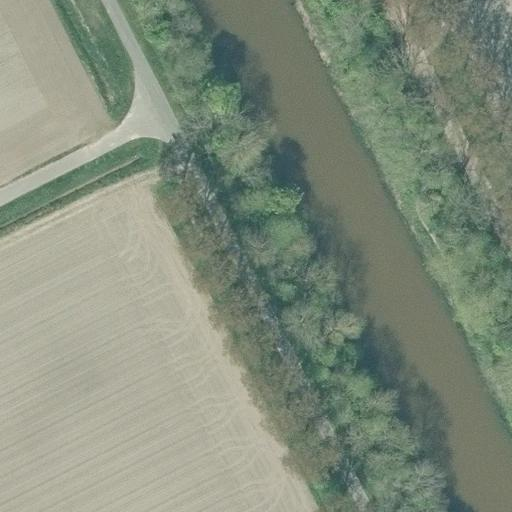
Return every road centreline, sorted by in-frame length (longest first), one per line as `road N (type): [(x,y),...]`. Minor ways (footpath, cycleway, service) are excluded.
road 1 (unclassified): [(365,511),(107,0)]
road 2 (unclassified): [(511,247),(386,0)]
